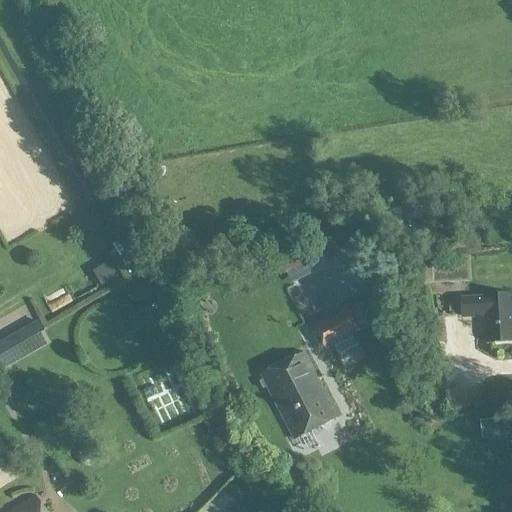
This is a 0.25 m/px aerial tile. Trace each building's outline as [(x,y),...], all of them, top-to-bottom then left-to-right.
[(326,267),(318,250),(282,268),(289,281),(303,274),(305,278),(326,267)] [(433,284),(471,282),(469,257),(431,259),(433,284)] [(196,298),(189,283),(175,290),(181,305),(196,298)] [(478,374),(478,350),(475,339),(475,328),(487,324),(462,324),(460,316),(460,307),(455,289),(444,289),(444,309),(451,332),(451,347),(459,374),(478,374)] [(463,319),(489,317),(490,343),(511,341),(511,305),(511,296),(462,298),(463,319)] [(168,321),(157,302),(139,311),(150,331),(168,321)] [(370,302),(350,313),(349,310),(314,328),(326,353),(362,334),(382,323),(370,302)] [(53,346),(41,324),(0,347),(0,374),(0,376),(53,346)] [(263,376),(295,439),(338,419),(305,355),(263,376)] [(507,418),(481,421),(483,439),(509,436),(507,418)] [(0,487),(22,474),(2,441),(0,442),(0,487)] [(489,491),(463,503),(466,511),(478,511),(495,505),(489,491)] [(48,511),(40,498),(16,511),(48,511)]
